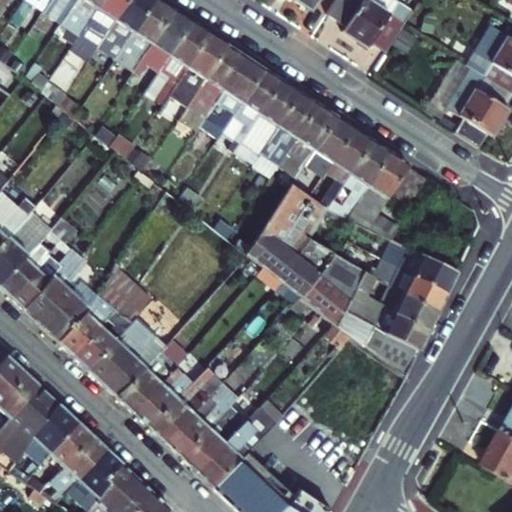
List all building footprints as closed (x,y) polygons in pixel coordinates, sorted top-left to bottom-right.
[(12,0),(13,1),(11,3),(18,8),(22,4),(24,0),(12,0)] [(24,0),(22,4),(38,15),(48,0),(24,0)] [(57,26),(74,0),(48,0),(38,15),(57,26)] [(100,0),(74,0),(57,26),(75,39),(100,0)] [(100,0),(75,39),(93,50),(125,0),(100,0)] [(125,0),(93,50),(112,62),(151,0),(125,0)] [(153,0),(151,0),(112,62),(129,74),(134,67),(147,47),(171,11),(153,0)] [(285,0),(306,14),(315,0),(285,0)] [(372,47),(386,55),(403,29),(413,14),(391,0),(338,0),(327,18),(345,30),(342,35),(369,52),(372,47)] [(171,11),(147,47),(165,58),(188,23),(171,11)] [(147,85),(165,98),(208,36),(188,23),(165,58),(151,79),(147,85)] [(511,46),(494,35),(470,73),(511,100),(511,99),(511,46)] [(208,36),(165,98),(184,109),(225,47),(208,36)] [(206,114),(214,102),(243,59),(225,47),(184,109),(202,121),(206,114)] [(214,102),(233,114),(261,71),(243,59),(214,102)] [(470,73),(457,65),(425,116),(439,125),(446,114),(444,112),(470,73)] [(129,74),(147,85),(151,79),(134,67),(129,74)] [(220,133),(238,145),(279,82),(261,71),(233,114),(225,126),(220,133)] [(511,100),(470,73),(444,112),(446,114),(462,124),(452,138),(477,154),(486,139),(491,143),(508,116),(504,113),(511,100)] [(279,82),(238,145),(256,156),(297,94),(279,82)] [(275,169),(280,162),(293,141),(316,107),(297,94),(256,156),(275,169)] [(293,141),(311,152),(333,118),(332,117),(316,107),(293,141)] [(225,126),(206,114),(202,121),(220,133),(225,126)] [(333,118),(311,152),(305,162),(314,168),(320,159),(329,164),(352,130),(333,118)] [(93,135),(81,126),(0,222),(0,224),(10,232),(29,210),(93,135)] [(352,130),(329,164),(322,174),(340,185),(369,142),(352,130)] [(369,142),(340,185),(359,197),(387,154),(369,142)] [(405,169),(407,167),(387,154),(359,197),(349,211),(344,219),(366,229),(389,194),(405,169)] [(297,173),(280,162),(275,169),(292,180),(297,173)] [(423,180),(405,169),(389,194),(407,205),(423,180)] [(16,184),(9,178),(3,185),(10,190),(16,184)] [(306,198),(311,190),(292,180),(288,188),(306,198)] [(245,258),(318,315),(335,328),(405,380),(418,350),(371,324),(362,319),(355,314),(362,298),(370,279),(362,275),(305,242),(325,209),(306,198),(288,188),(245,258)] [(330,201),(311,190),(306,198),(325,209),(330,201)] [(349,211),(330,201),(325,209),(344,219),(349,211)] [(23,259),(50,231),(48,229),(29,210),(10,232),(4,239),(0,243),(0,293),(8,301),(36,271),(23,259)] [(8,301),(21,313),(61,270),(58,268),(72,251),(62,242),(50,256),(44,262),(36,271),(8,301)] [(388,264),(390,265),(446,295),(456,275),(430,262),(397,245),(388,264)] [(437,250),(430,262),(456,275),(462,262),(437,250)] [(61,270),(21,313),(56,346),(83,312),(86,308),(65,290),(86,265),(72,251),(58,268),(61,270)] [(39,257),(44,262),(50,256),(44,252),(39,257)] [(370,279),(380,260),(373,256),(362,275),(370,279)] [(446,295),(390,265),(380,285),(389,290),(435,317),(446,295)] [(362,298),(371,302),(380,285),(370,279),(362,298)] [(389,290),(379,307),(427,333),(435,317),(389,290)] [(113,308),(97,294),(92,300),(107,315),(113,308)] [(355,314),(362,319),(371,302),(362,298),(355,314)] [(379,307),(371,324),(418,350),(427,333),(379,307)] [(129,324),(113,308),(107,315),(123,331),(129,324)] [(70,360),(98,326),(83,312),(56,346),(70,360)] [(134,319),(129,324),(123,331),(119,337),(128,346),(138,334),(153,349),(159,341),(134,319)] [(114,342),(98,326),(70,360),(85,374),(114,342)] [(85,374),(112,399),(141,368),(114,342),(85,374)] [(0,413),(8,420),(39,389),(7,358),(0,365),(0,413)] [(141,368),(112,399),(130,416),(175,369),(166,360),(158,370),(148,361),(141,368)] [(130,416),(147,432),(176,402),(168,395),(184,377),(175,369),(130,416)] [(0,468),(9,475),(30,438),(33,432),(58,406),(39,389),(8,420),(9,421),(0,429),(0,468)] [(176,402),(147,432),(162,446),(208,399),(200,392),(184,409),(176,402)] [(511,395),(505,392),(485,428),(511,442),(511,395)] [(208,399),(162,446),(177,460),(205,431),(198,425),(216,406),(208,399)] [(30,438),(49,455),(77,425),(58,406),(33,432),(30,438)] [(0,429),(9,421),(8,420),(0,413),(0,429)] [(205,431),(177,460),(193,475),(239,428),(231,421),(222,430),(214,422),(205,431)] [(49,455),(63,468),(92,438),(77,425),(49,455)] [(193,475),(210,491),(236,463),(238,461),(231,454),(248,435),(239,428),(193,475)] [(511,465),(511,456),(511,453),(511,442),(485,428),(466,461),(503,481),(511,465)] [(63,468),(77,482),(106,452),(92,438),(63,468)] [(106,452),(77,482),(98,500),(120,465),(106,452)] [(330,511),(336,501),(325,493),(334,481),(316,467),(285,506),(236,463),(210,491),(232,511),(330,511)] [(96,503),(105,511),(108,511),(137,481),(124,469),(120,465),(98,500),(96,503)] [(26,468),(15,480),(22,484),(30,475),(33,473),(26,468)] [(22,484),(38,495),(46,487),(30,475),(22,484)] [(137,511),(153,495),(137,481),(108,511),(137,511)] [(61,499),(46,487),(38,495),(54,507),(61,499)] [(153,495),(137,511),(168,511),(170,511),(153,495)] [(71,506),(61,499),(54,507),(61,511),(88,511),(96,503),(95,502),(90,508),(78,498),(71,506)]
